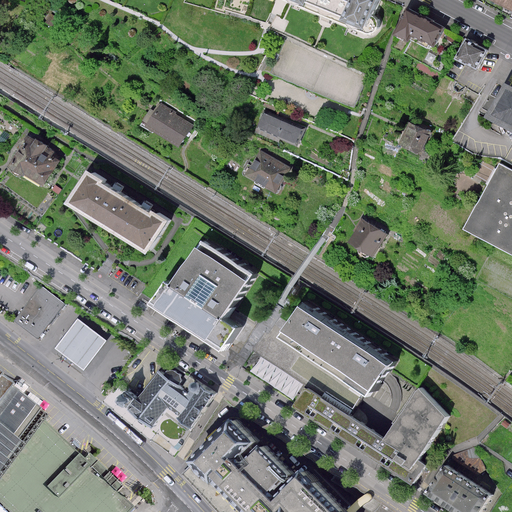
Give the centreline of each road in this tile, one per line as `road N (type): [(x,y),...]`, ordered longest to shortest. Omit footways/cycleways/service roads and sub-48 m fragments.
road 1 (tertiary): [(0,234),(423,511)]
road 2 (primary): [(0,338),(113,427),(199,511)]
